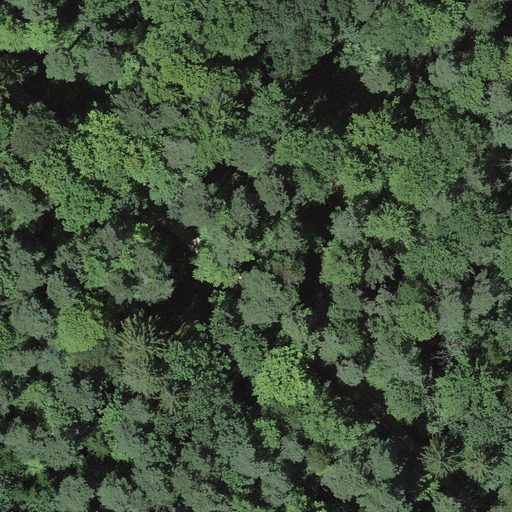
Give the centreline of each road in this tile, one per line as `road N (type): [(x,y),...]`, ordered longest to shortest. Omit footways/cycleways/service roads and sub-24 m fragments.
road 1 (track): [(511,425),(359,384),(0,68)]
road 2 (track): [(469,511),(359,384)]
